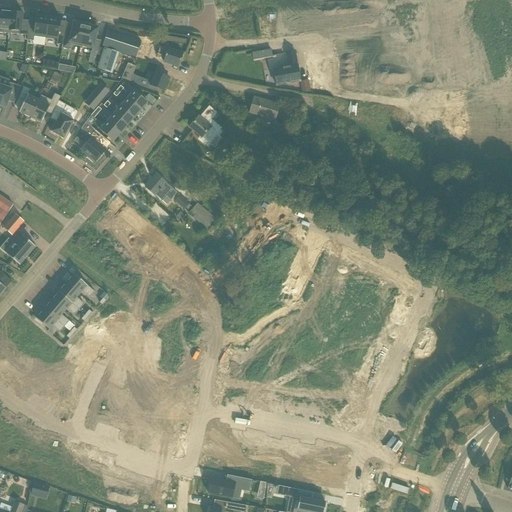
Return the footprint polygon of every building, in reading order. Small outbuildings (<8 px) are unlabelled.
[(0,33),(9,34),(11,12),(10,12),(0,11),(0,33)] [(11,12),(9,34),(27,36),(28,25),(29,21),(22,21),(22,17),(23,13),(11,12)] [(27,37),(27,40),(33,41),(34,37),(45,38),(46,38),(48,18),(36,16),(36,18),(35,26),(28,25),(27,36),(27,37)] [(48,18),(46,38),(57,40),(56,44),(63,45),(66,33),(66,31),(66,30),(59,29),(60,21),(61,19),(48,18)] [(63,45),(62,49),(68,50),(69,43),(81,46),(86,23),(76,21),(76,22),(73,21),(72,25),(70,33),(66,31),(66,33),(63,45)] [(86,23),(81,46),(93,49),(92,51),(97,53),(99,48),(101,41),(96,40),(99,28),(96,27),(97,26),(86,23)] [(136,58),(141,42),(107,31),(102,47),(104,48),(119,53),(136,58)] [(163,36),(162,41),(186,45),(186,40),(163,36)] [(168,49),(160,47),(157,54),(165,57),(163,62),(178,67),(183,54),(168,49)] [(119,53),(104,48),(97,69),(112,74),(119,53)] [(252,53),(253,60),(272,57),(271,49),(252,53)] [(288,67),(273,70),(276,86),(300,82),(295,51),(285,53),(288,67)] [(360,67),(368,150),(399,147),(396,109),(418,107),(484,138),(500,104),(501,102),(501,99),(500,97),(499,95),(497,93),(495,91),(425,59),(424,58),(423,58),(421,58),(420,58),(419,59),(418,60),(417,61),(416,62),(416,63),(416,64),(416,65),(410,65),(410,63),(410,61),(409,61),(409,60),(408,59),(407,58),(406,58),(405,57),(404,57),(366,60),(364,61),(363,61),(362,62),(362,63),(361,64),(361,65),(360,67)] [(49,69),(50,62),(43,60),(42,67),(49,69)] [(335,61),(319,63),(323,93),(338,91),(335,61)] [(22,65),(19,73),(25,75),(28,66),(22,65)] [(132,74),(129,81),(155,92),(156,88),(165,92),(169,82),(167,81),(169,77),(156,72),(154,77),(150,75),(147,81),(132,74)] [(302,92),(310,91),(309,79),(300,80),(302,92)] [(8,101),(14,104),(20,87),(8,83),(6,88),(0,85),(0,105),(5,108),(8,101)] [(90,97),(99,104),(109,92),(101,85),(90,97)] [(23,87),(18,99),(23,101),(24,102),(20,111),(19,113),(25,115),(30,118),(38,101),(39,101),(28,96),(28,95),(30,90),(29,90),(24,87),(23,87)] [(134,91),(127,99),(140,111),(148,103),(134,91)] [(31,118),(30,119),(35,122),(36,121),(41,123),(46,112),(52,115),(59,101),(61,97),(55,94),(51,101),(41,96),(39,101),(38,101),(30,118),(31,118)] [(279,105),(254,98),(249,113),(275,120),(279,105)] [(140,111),(127,99),(120,107),(134,118),(140,111)] [(52,115),(50,119),(56,122),(50,132),(63,139),(74,121),(61,114),(66,105),(59,101),(52,115)] [(198,117),(189,128),(199,137),(201,139),(200,140),(207,147),(221,129),(222,128),(212,120),(217,113),(209,106),(199,118),(198,117)] [(113,114),(127,126),(134,118),(120,107),(113,114)] [(113,114),(107,122),(120,134),(127,126),(113,114)] [(293,134),(299,137),(308,119),(302,116),(293,134)] [(85,122),(79,128),(89,136),(94,130),(85,122)] [(120,134),(107,122),(100,130),(113,142),(120,134)] [(88,156),(87,158),(93,163),(94,161),(96,163),(106,151),(101,146),(106,140),(96,131),(80,150),(88,156)] [(274,146),(271,153),(278,156),(278,158),(283,160),(286,151),(274,146)] [(176,180),(188,165),(174,154),(173,155),(171,153),(160,166),(176,180)] [(247,163),(250,165),(253,160),(242,155),(238,163),(246,167),(247,163)] [(284,174),(277,171),(274,179),(277,180),(276,182),(280,184),(284,174)] [(166,183),(156,175),(145,188),(155,196),(155,195),(166,205),(177,193),(165,183),(166,183)] [(0,224),(13,205),(0,196),(0,224)] [(174,202),(184,210),(185,208),(189,211),(192,207),(189,204),(179,196),(174,202)] [(206,230),(212,223),(215,219),(197,204),(188,214),(206,230)] [(16,215),(4,229),(12,235),(23,222),(16,215)] [(116,240),(99,226),(90,236),(94,240),(91,245),(107,259),(117,248),(112,244),(116,240)] [(22,234),(6,253),(19,264),(35,246),(22,234)] [(326,260),(344,268),(348,258),(331,250),(326,260)] [(136,266),(127,258),(118,269),(127,276),(136,266)] [(326,260),(321,270),(339,278),(344,268),(326,260)] [(149,284),(155,276),(153,274),(154,273),(145,265),(136,276),(130,284),(141,293),(126,310),(139,316),(159,293),(149,284)] [(335,288),(339,278),(321,270),(317,280),(335,288)] [(383,288),(404,298),(409,288),(402,284),(406,277),(391,270),(383,288)] [(66,283),(79,295),(82,292),(89,298),(94,292),(74,274),(66,283)] [(330,298),(335,288),(317,280),(312,290),(330,298)] [(66,283),(58,292),(79,310),(84,304),(76,298),(79,295),(66,283)] [(383,288),(375,305),(390,311),(393,305),(400,308),(404,298),(383,288)] [(330,298),(312,290),(308,300),(325,308),(330,298)] [(79,310),(58,292),(51,301),(64,312),(67,309),(74,315),(79,310)] [(64,312),(51,301),(44,309),(64,327),(69,321),(62,315),(64,312)] [(390,311),(375,305),(367,321),(389,331),(394,321),(387,318),(390,311)] [(64,327),(44,309),(36,318),(49,330),(52,326),(59,333),(64,327)] [(303,311),(293,320),(310,337),(322,325),(337,332),(340,325),(311,311),(307,315),(303,311)] [(296,351),(310,337),(293,320),(285,328),(292,336),(287,342),(296,351)] [(18,321),(9,332),(26,347),(33,338),(39,344),(45,337),(35,328),(31,332),(18,321)] [(384,341),(389,331),(367,321),(359,339),(374,346),(377,338),(384,341)] [(289,345),(274,331),(271,333),(270,332),(256,346),(259,350),(253,356),(274,361),(275,359),(269,353),(277,345),(283,351),(289,345)] [(174,350),(194,354),(196,343),(177,339),(174,350)] [(0,344),(0,367),(6,373),(18,359),(0,344)] [(191,365),(194,354),(174,350),(172,361),(191,365)] [(172,361),(170,372),(189,375),(191,365),(172,361)] [(27,385),(37,390),(45,374),(35,369),(27,385)] [(249,391),(253,375),(234,371),(229,394),(241,397),(242,389),(249,391)] [(189,375),(170,372),(168,383),(187,387),(189,375)] [(54,378),(45,374),(37,390),(46,394),(54,378)] [(266,402),(271,378),(253,375),(249,391),(257,392),(255,400),(266,402)] [(46,394),(55,399),(63,383),(54,378),(46,394)] [(271,378),(266,402),(277,404),(278,397),(286,398),(289,382),(271,378)] [(334,387),(350,395),(354,387),(336,379),(334,387)] [(307,386),(289,382),(286,398),(293,400),(292,407),(303,409),(307,386)] [(73,387),(63,383),(55,399),(65,404),(73,387)] [(307,386),(303,409),(313,411),(315,404),(323,406),(326,389),(307,386)] [(356,422),(359,405),(357,405),(358,399),(348,396),(346,403),(339,401),(339,402),(331,400),(328,415),(336,416),(336,418),(356,422)] [(2,445),(13,449),(20,429),(9,425),(5,438),(0,436),(0,449),(1,449),(2,445)] [(32,433),(20,429),(13,449),(24,453),(22,460),(28,462),(32,451),(26,449),(32,433)] [(212,456),(230,459),(233,443),(226,442),(228,434),(216,432),(212,456)] [(248,463),(253,440),(242,437),(241,445),(233,443),(230,459),(248,463)] [(37,453),(32,451),(28,462),(33,464),(35,459),(46,463),(53,443),(42,439),(37,453)] [(248,463),(267,467),(270,451),(262,449),(264,442),(253,440),(248,463)] [(61,474),(65,463),(60,461),(64,447),(53,443),(46,463),(57,467),(56,472),(61,474)] [(277,452),(270,451),(267,467),(285,470),(289,447),(278,445),(277,452)] [(289,447),(285,470),(303,474),(307,458),(299,457),(300,449),(289,447)] [(65,463),(61,474),(67,476),(69,471),(80,475),(87,455),(76,451),(71,465),(65,463)] [(342,473),(345,458),(324,454),(323,456),(315,454),(312,469),(321,471),(322,469),(342,473)] [(93,472),(98,459),(87,455),(80,475),(91,479),(89,484),(95,486),(99,474),(93,472)] [(110,492),(117,474),(104,469),(97,488),(110,492)] [(110,492),(123,496),(129,478),(117,474),(110,492)] [(211,479),(208,494),(232,499),(234,489),(249,492),(251,480),(227,475),(226,482),(211,479)] [(142,482),(129,478),(123,496),(135,501),(142,482)] [(142,482),(135,501),(148,505),(154,487),(142,482)] [(34,483),(31,496),(36,497),(40,485),(34,483)] [(312,500),(313,493),(278,486),(276,495),(299,499),(296,511),(323,511),(325,503),(312,500)] [(154,487),(148,505),(161,510),(167,491),(154,487)] [(216,508),(209,507),(208,511),(245,511),(247,506),(215,500),(214,501),(217,501),(216,508)] [(0,511),(21,511),(24,505),(14,502),(10,511),(6,511),(0,509),(0,511)]
